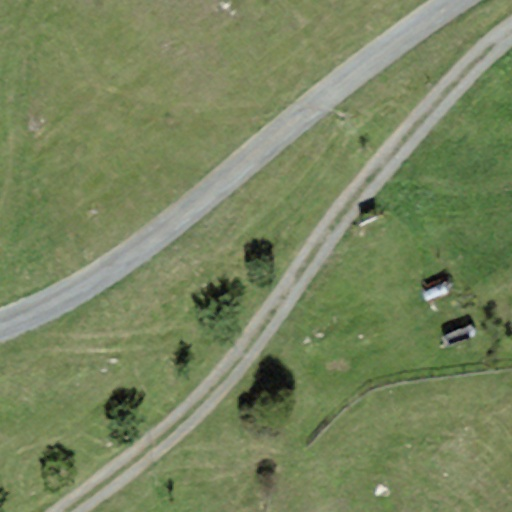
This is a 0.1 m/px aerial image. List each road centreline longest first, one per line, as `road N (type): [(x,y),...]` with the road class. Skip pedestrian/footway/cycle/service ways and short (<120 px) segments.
road 1 (track): [(511,27),(477,52),(365,183),(208,391),(59,511)]
road 2 (track): [(446,0),(212,192),(42,301),(0,313)]
